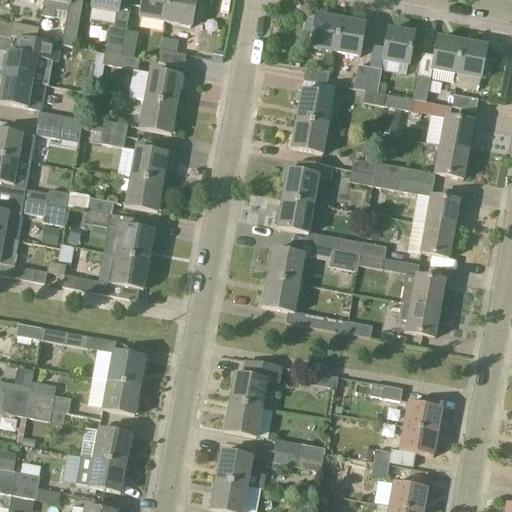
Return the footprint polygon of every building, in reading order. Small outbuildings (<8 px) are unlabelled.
[(53,21),(55,13),(67,15),(61,48),(74,50),(83,0),(44,0),(43,3),(41,19),(53,21)] [(121,59),(126,34),(131,6),(131,5),(121,4),(121,0),(93,0),(92,11),(90,24),(115,27),(114,31),(109,31),(105,56),(121,59)] [(166,25),(169,0),(143,0),(139,20),(166,25)] [(196,0),(169,0),(166,25),(191,30),(196,0)] [(340,23),(315,19),(314,23),(305,21),(300,46),(310,48),(309,50),(335,55),(340,23)] [(366,28),(340,23),(335,55),(360,59),(366,28)] [(39,31),(32,29),(13,26),(10,38),(37,43),(39,31)] [(388,32),(383,64),(408,68),(414,37),(388,32)] [(137,36),(126,34),(121,59),(133,61),(137,36)] [(19,40),(15,56),(8,55),(3,80),(32,86),(47,89),(48,89),(53,63),(58,64),(61,48),(19,40)] [(462,46),(436,41),(430,72),(456,77),(462,46)] [(487,50),(462,46),(456,77),(481,81),(487,50)] [(186,57),(166,54),(160,52),(158,65),(184,70),(186,57)] [(224,55),(214,53),(212,62),(222,64),(224,55)] [(138,74),(139,62),(133,61),(121,59),(105,56),(95,54),(93,72),(102,73),(103,68),(138,74)] [(369,70),(358,68),(353,92),(365,94),(369,70)] [(381,72),(369,70),(365,94),(377,97),(379,86),(381,73),(381,72)] [(303,83),(304,83),(326,87),(329,75),(305,71),(303,83)] [(182,80),(150,74),(145,103),(177,109),(182,80)] [(0,95),(0,106),(28,112),(32,86),(3,80),(0,95)] [(430,82),(417,80),(413,103),(426,106),(430,82)] [(328,129),(333,100),(301,94),(296,123),(328,129)] [(386,111),(389,99),(377,97),(365,94),(363,106),(386,111)] [(478,102),(458,98),(454,98),(452,110),(475,114),(478,102)] [(389,99),(386,111),(411,115),(413,103),(389,99)] [(177,109),(145,103),(140,132),(171,138),(177,109)] [(39,115),(37,127),(61,131),(64,119),(39,115)] [(473,126),(430,118),(425,146),(439,149),(468,154),(473,126)] [(83,123),(64,119),(61,131),(81,135),(83,123)] [(328,129),(296,123),(291,152),(323,157),(328,129)] [(128,128),(104,124),(103,127),(101,135),(126,140),(128,128)] [(92,134),(101,135),(103,127),(91,125),(89,133),(92,134)] [(386,125),(384,137),(396,139),(399,127),(386,125)] [(37,127),(34,138),(59,143),(61,131),(37,127)] [(0,160),(17,163),(22,138),(0,133),(0,160)] [(101,135),(99,147),(124,151),(126,140),(101,135)] [(394,141),(383,139),(382,150),(392,152),(394,141)] [(439,149),(434,177),(435,177),(463,182),(468,154),(439,149)] [(131,181),(162,187),(166,168),(172,169),(174,158),(168,158),(136,152),(131,181)] [(17,163),(0,160),(0,186),(13,189),(17,163)] [(374,177),(376,166),(353,162),(351,173),(374,177)] [(374,177),(398,182),(400,171),(376,166),(374,177)] [(313,208),(318,180),(295,175),(287,173),(282,202),(313,208)] [(374,177),(351,173),(349,186),(372,190),(374,177)] [(372,190),(412,197),(414,185),(398,182),(374,177),(372,190)] [(162,187),(131,181),(126,210),(157,216),(162,187)] [(49,197),(25,192),(23,203),(47,208),(66,211),(69,196),(49,193),(49,197)] [(430,200),(425,228),(454,233),(459,205),(431,200),(430,200)] [(113,206),(89,201),(87,213),(111,217),(113,206)] [(282,202),(276,231),(305,236),(308,237),(313,208),(282,202)] [(47,208),(23,203),(21,216),(43,220),(45,220),(47,208)] [(66,211),(47,208),(45,220),(43,220),(42,226),(63,229),(66,211)] [(8,216),(0,213),(0,240),(3,241),(8,216)] [(87,213),(85,224),(109,228),(111,217),(87,213)] [(368,224),(367,230),(381,233),(382,226),(368,224)] [(449,262),(454,233),(425,228),(412,226),(408,254),(449,262)] [(57,250),(59,231),(47,230),(43,229),(40,247),(57,250)] [(153,235),(143,233),(122,230),(116,259),(148,265),(153,235)] [(0,278),(33,285),(35,273),(14,270),(19,244),(16,244),(3,241),(0,240),(0,278)] [(336,253),(359,258),(362,246),(338,242),(336,253)] [(385,262),(387,250),(362,246),(359,258),(385,262)] [(304,258),(272,253),(267,282),(299,288),(304,258)] [(357,275),(357,269),(359,258),(336,253),(333,253),(330,270),(357,275)] [(357,269),(401,277),(403,266),(385,262),(359,258),(357,269)] [(116,259),(111,287),(143,293),(148,265),(116,259)] [(66,269),(57,267),(49,266),(47,276),(64,279),(66,269)] [(35,273),(33,285),(45,287),(47,276),(35,273)] [(418,280),(415,279),(413,290),(404,288),(400,306),(403,306),(403,307),(439,313),(445,284),(418,280)] [(99,285),(75,281),(73,292),(97,297),(99,285)] [(262,311),(287,315),(293,316),(299,288),(267,282),(262,311)] [(400,322),(408,323),(406,336),(434,341),(439,313),(403,307),(400,322)] [(324,321),(321,333),(345,337),(347,325),(324,321)] [(347,325),(345,337),(370,341),(372,329),(347,325)] [(18,327),(18,328),(16,339),(40,343),(42,332),(18,327)] [(66,336),(42,332),(40,343),(64,348),(66,336)] [(88,340),(66,336),(64,348),(86,352),(88,340)] [(145,361),(113,355),(112,357),(107,384),(140,390),(145,361)] [(229,407),(261,412),(269,368),(245,363),(242,379),(235,377),(229,407)] [(17,370),(14,387),(32,391),(33,385),(35,374),(31,373),(22,371),(17,370)] [(338,380),(314,376),(311,388),(335,392),(338,380)] [(0,404),(4,405),(28,410),(32,391),(14,387),(0,384),(0,404)] [(107,384),(102,413),(134,419),(140,390),(107,384)] [(28,410),(52,414),(56,389),(33,385),(32,391),(28,410)] [(402,392),(372,387),(370,399),(400,405),(402,392)] [(28,410),(4,405),(2,418),(26,422),(28,410)] [(442,412),(408,405),(404,430),(437,436),(442,412)] [(261,412),(229,407),(224,435),(256,441),(261,412)] [(26,422),(49,426),(52,414),(28,410),(26,422)] [(404,430),(400,454),(415,457),(433,460),(437,436),(404,430)] [(131,438),(98,433),(98,434),(86,432),(81,459),(93,462),(125,468),(131,438)] [(22,448),(34,450),(35,444),(23,441),(22,448)] [(298,459),(323,464),(325,452),(301,447),(298,459)] [(361,451),(359,462),(371,464),(373,453),(361,451)] [(0,453),(0,455),(0,467),(14,471),(16,456),(0,453)] [(391,456),(376,453),(373,465),(388,468),(389,466),(391,456)] [(391,456),(389,466),(413,470),(415,457),(400,454),(391,453),(391,456)] [(252,460),(220,455),(215,484),(246,490),(246,489),(263,492),(265,479),(249,476),(252,460)] [(76,487),(88,489),(88,490),(120,496),(125,468),(93,462),(81,459),(81,461),(67,458),(62,484),(76,487)] [(323,464),(298,459),(296,470),(321,475),(323,464)] [(373,465),(371,477),(386,480),(388,468),(373,465)] [(0,484),(14,487),(16,475),(0,472),(0,484)] [(14,487),(38,492),(40,480),(16,475),(14,487)] [(0,496),(12,499),(14,487),(0,484),(0,496)] [(215,484),(209,511),(242,511),(246,490),(215,484)] [(423,511),(427,492),(393,485),(389,510),(401,511),(423,511)] [(38,492),(14,487),(12,499),(36,503),(38,492)] [(327,511),(329,501),(318,499),(316,510),(327,511)]
